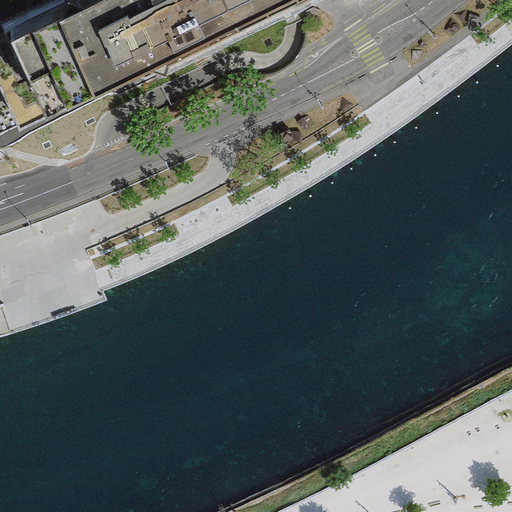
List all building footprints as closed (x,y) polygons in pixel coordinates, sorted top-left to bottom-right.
[(297,4),(294,0),(251,0),(238,7),(209,20),(99,73),(69,88),(47,98),(13,27),(9,29),(6,30),(15,50),(0,57),(0,84),(1,86),(19,126),(135,70),(148,75),(297,4)] [(99,73),(64,0),(57,0),(33,12),(69,88),(99,73)] [(235,1),(234,0),(64,0),(99,73),(209,20),(238,7),(235,1)] [(69,88),(33,12),(11,22),(13,27),(47,98),(69,88)] [(0,57),(15,50),(6,30),(0,32),(0,57)]
